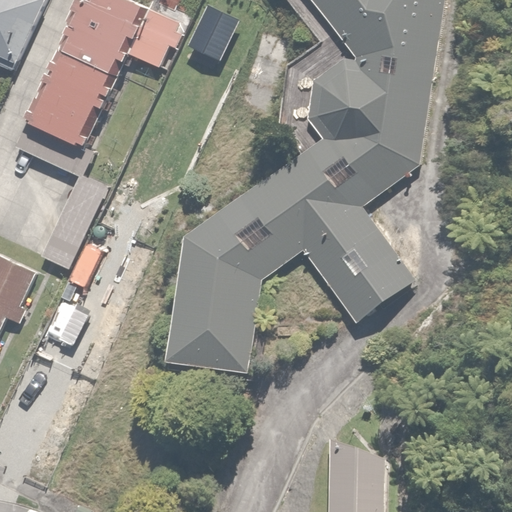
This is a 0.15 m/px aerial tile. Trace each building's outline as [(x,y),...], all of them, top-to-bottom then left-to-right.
[(55,0),(0,0),(0,58),(25,70),(55,0)] [(150,0),(86,0),(19,145),(73,170),(69,179),(77,183),(44,255),(76,270),(115,185),(91,174),(101,152),(89,146),(132,51),(163,66),(174,43),(183,48),(196,21),(150,0)] [(200,234),(182,358),(252,369),(266,275),(311,245),(363,321),(414,286),(361,208),(415,171),(435,0),(317,0),(355,61),(323,80),(314,120),(330,141),(200,234)] [(0,358),(4,350),(0,348),(0,336),(11,314),(27,322),(34,306),(27,302),(43,268),(4,250),(0,257),(0,256),(0,358)] [(337,444),(334,511),(387,511),(390,458),(337,444)]
